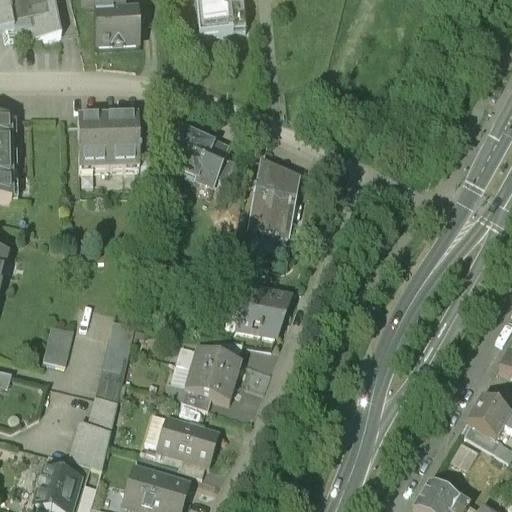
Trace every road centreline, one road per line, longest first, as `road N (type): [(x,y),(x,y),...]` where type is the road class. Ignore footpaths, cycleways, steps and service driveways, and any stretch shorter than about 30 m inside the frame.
road 1 (residential): [(0,74),(131,76),(355,166),(281,371),(216,511)]
road 2 (primary): [(334,511),(393,331),(511,143)]
road 3 (residential): [(380,511),(511,289)]
